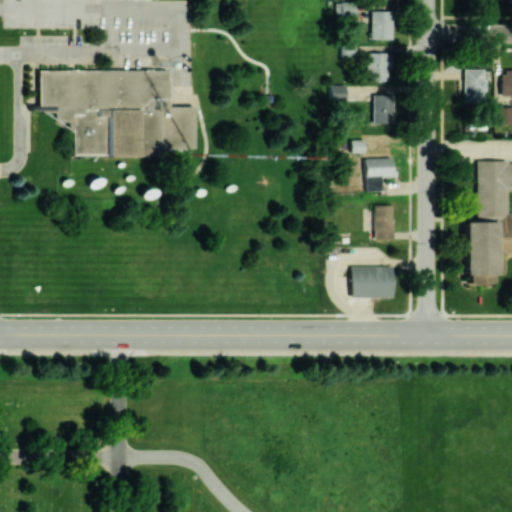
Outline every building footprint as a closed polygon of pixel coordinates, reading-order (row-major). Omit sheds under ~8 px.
[(339,17),(354,16),(353,2),(338,3),(339,17)] [(389,39),(390,11),(368,10),(368,39),(389,39)] [(339,56),(353,57),(353,44),(339,43),(339,56)] [(366,81),(388,80),(387,52),(365,53),(366,81)] [(481,68),(461,69),(461,101),(482,101),(481,68)] [(511,94),(511,69),(499,69),(499,95),(511,94)] [(31,70),(165,71),(165,107),(189,107),(189,147),(154,147),(154,156),(69,156),(69,123),(50,123),(50,107),(31,107),(31,70)] [(342,84),(327,84),(327,102),(343,101),(342,84)] [(370,94),(371,123),(388,123),(387,94),(370,94)] [(511,124),(511,107),(493,106),(493,123),(511,124)] [(348,152),(362,152),(361,139),(348,139),(348,152)] [(379,191),(378,177),(391,176),(391,157),(362,158),(363,191),(379,191)] [(511,160),(474,160),(473,221),(461,221),(461,275),(465,275),(465,284),(489,284),(489,272),(503,272),(503,252),(511,252),(511,212),(505,212),(505,192),(511,191),(511,160)] [(371,239),(390,239),(390,204),(371,205),(371,239)] [(390,266),(348,265),(348,296),(390,297),(390,266)]
